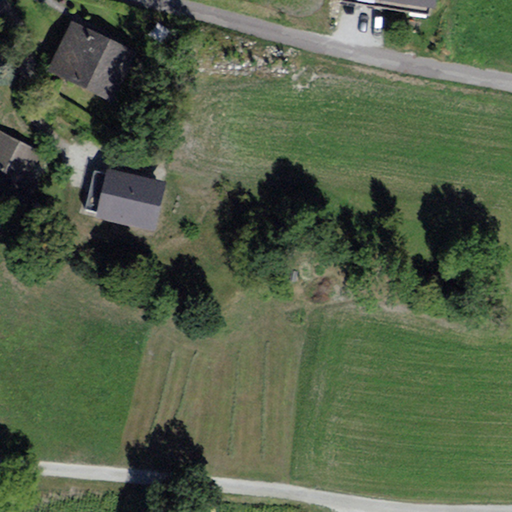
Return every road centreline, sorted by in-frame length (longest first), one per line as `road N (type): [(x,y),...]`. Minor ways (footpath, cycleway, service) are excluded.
road 1 (unclassified): [(0,468),(502,511)]
road 2 (residential): [(154,0),(308,43),(511,83)]
